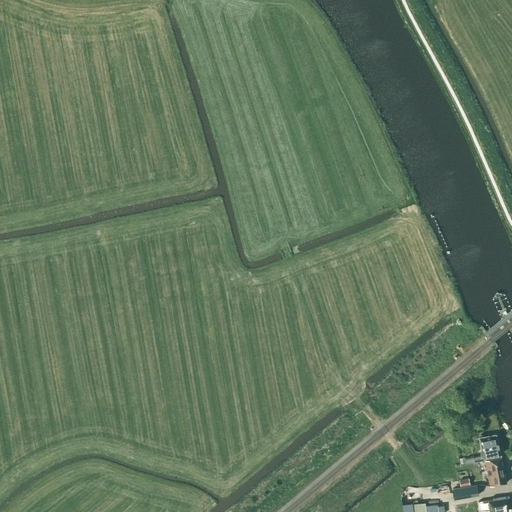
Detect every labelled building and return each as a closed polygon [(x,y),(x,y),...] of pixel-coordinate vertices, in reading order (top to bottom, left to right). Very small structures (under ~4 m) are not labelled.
[(465,458),(466,463),(474,462),(485,460),(484,458),(501,455),(497,434),(480,437),(483,455),(473,457),(465,458)] [(485,460),(490,486),(506,483),(501,457),(485,460)] [(468,478),(459,480),(460,486),(469,485),(468,478)] [(454,500),(467,497),(478,495),(476,485),(458,487),(452,489),(454,500)] [(511,511),(509,496),(493,499),(488,500),(490,511),(511,511)] [(412,503),(402,504),(402,511),(437,511),(438,511),(437,504),(425,505),(425,502),(413,503),(412,503)]
